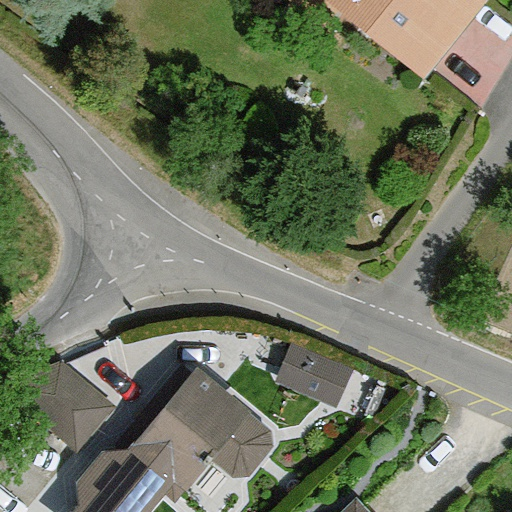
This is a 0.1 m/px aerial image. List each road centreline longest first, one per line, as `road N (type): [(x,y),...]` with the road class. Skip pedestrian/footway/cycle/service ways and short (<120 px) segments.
road 1 (unclassified): [(383,332),(153,240)]
road 2 (residential): [(383,332),(511,133)]
road 3 (unclassified): [(153,240),(0,93)]
road 4 (unclassified): [(153,240),(99,288),(0,347)]
road 5 (unclassified): [(511,385),(383,332)]
